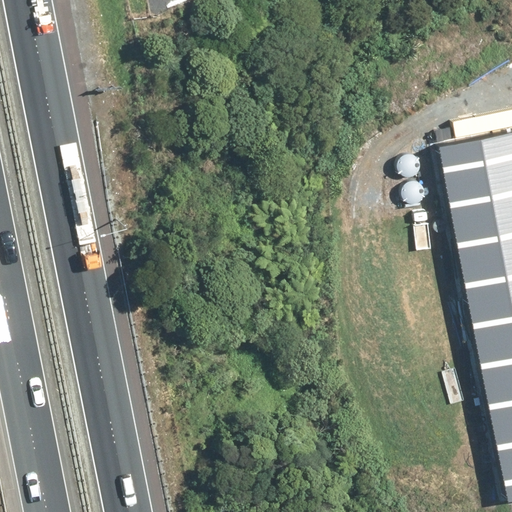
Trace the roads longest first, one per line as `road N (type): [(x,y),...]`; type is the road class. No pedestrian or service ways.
road 1 (motorway): [(28,0),(129,511)]
road 2 (motorway): [(48,511),(0,259)]
